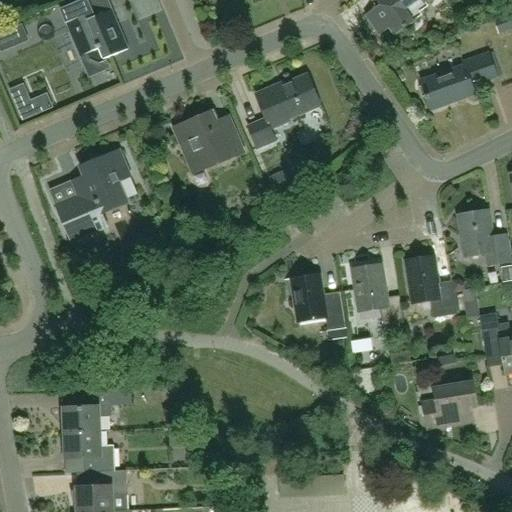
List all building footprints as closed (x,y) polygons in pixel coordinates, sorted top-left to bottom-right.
[(100,73),(110,69),(106,58),(129,49),(112,9),(94,17),(86,0),(81,0),(60,9),(80,56),(84,67),(100,73)] [(145,24),(169,17),(163,0),(139,0),(137,1),(145,24)] [(296,19),(309,11),(302,0),(296,0),(288,5),(296,19)] [(412,11),(427,0),(376,0),(380,5),(365,15),(378,34),(389,27),(394,35),(417,18),(412,11)] [(499,34),(511,29),(511,12),(494,19),(499,34)] [(484,81),(498,76),(489,52),(463,61),(464,64),(420,79),(431,110),(476,94),(471,82),(483,78),(484,81)] [(267,88),(255,58),(236,65),(247,95),(267,88)] [(289,119),(320,106),(308,75),(277,88),(276,86),(256,94),(267,119),(247,127),(257,149),(275,141),(270,129),(290,121),(289,119)] [(23,85),(11,91),(23,121),(52,109),(47,95),(30,102),(23,85)] [(205,167),(243,152),(236,134),(223,139),(212,113),(175,128),(184,152),(197,147),(205,167)] [(81,168),(91,191),(56,206),(71,242),(107,227),(100,211),(139,196),(120,152),(81,168)] [(488,267),(510,263),(505,236),(493,238),(489,211),(459,215),(465,257),(486,254),(488,267)] [(292,237),(300,231),(291,219),(283,225),(292,237)] [(433,319),(456,315),(450,283),(438,285),(433,257),(406,261),(413,305),(430,302),(433,319)] [(383,326),(404,323),(400,296),(387,298),(382,265),(351,270),(358,313),(381,309),(383,326)] [(511,280),(511,267),(502,269),(503,282),(511,280)] [(327,332),(344,329),(338,294),(324,296),(320,275),(290,280),(297,324),(324,319),(327,332)] [(511,375),(511,338),(511,339),(508,324),(498,326),(496,315),(480,317),(485,349),(501,346),(505,376),(511,375)] [(376,340),(357,343),(359,356),(378,352),(376,340)] [(475,422),(473,408),(477,407),(473,383),(432,389),(434,401),(422,403),(422,404),(426,426),(426,430),(475,422)] [(65,434),(100,432),(99,417),(112,416),(111,406),(132,405),(132,391),(82,393),(83,407),(64,408),(65,434)] [(100,432),(65,434),(66,459),(85,458),(85,472),(103,472),(114,471),(113,447),(101,447),(100,432)] [(78,489),(72,491),(74,508),(78,508),(77,511),(101,511),(128,511),(127,496),(126,470),(120,471),(114,471),(103,472),(103,485),(78,486),(78,489)]
